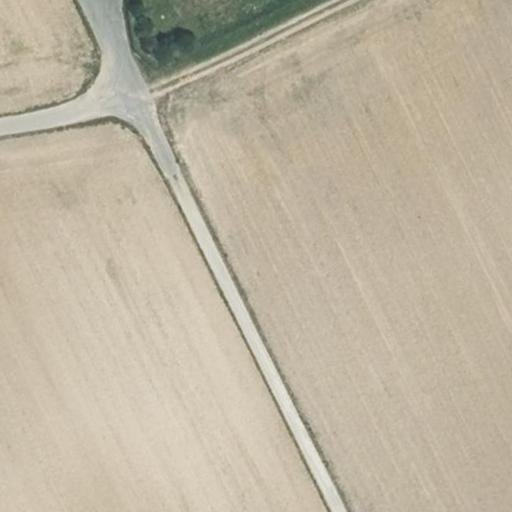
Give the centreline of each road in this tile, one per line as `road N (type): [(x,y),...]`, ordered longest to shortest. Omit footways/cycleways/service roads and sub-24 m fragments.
road 1 (track): [(338,511),(90,0)]
road 2 (track): [(357,0),(139,108),(0,127)]
